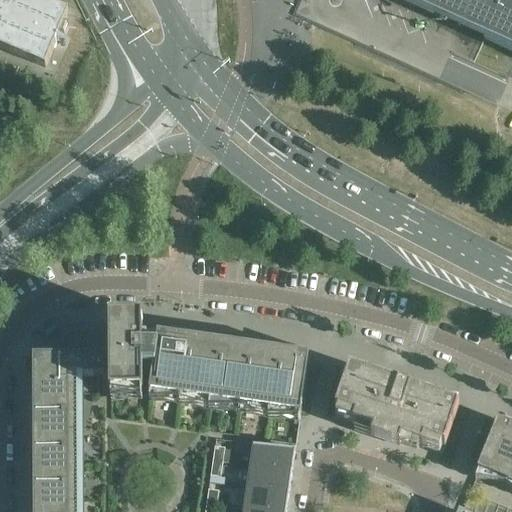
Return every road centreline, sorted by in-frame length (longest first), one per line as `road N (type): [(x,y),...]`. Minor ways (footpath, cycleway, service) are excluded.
road 1 (residential): [(511,366),(337,308),(176,287),(111,287),(63,298),(22,324),(0,363)]
road 2 (primary): [(511,268),(279,137),(193,53)]
road 3 (primary): [(211,141),(313,216),(511,315)]
road 4 (secondary): [(0,272),(159,151),(211,141)]
road 5 (secondary): [(0,236),(170,95)]
road 6 (secondary): [(159,81),(0,214)]
road 7 (residential): [(428,511),(434,494),(423,483),(340,454),(317,456),(309,511)]
